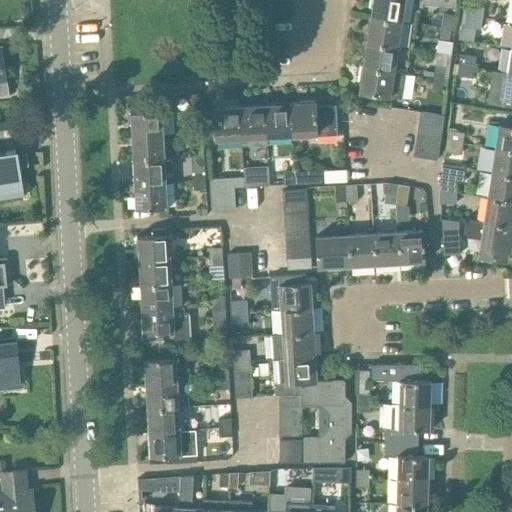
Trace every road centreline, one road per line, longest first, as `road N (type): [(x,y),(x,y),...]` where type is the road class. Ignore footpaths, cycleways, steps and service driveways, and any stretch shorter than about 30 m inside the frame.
road 1 (residential): [(86,473),(58,0)]
road 2 (residential): [(352,348),(351,295),(511,289)]
road 3 (residential): [(86,473),(250,460),(248,412)]
